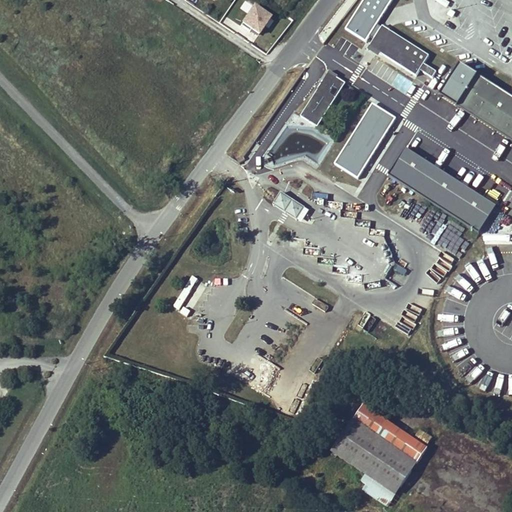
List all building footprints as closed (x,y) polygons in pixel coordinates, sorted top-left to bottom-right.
[(362,0),(344,29),(366,42),(370,37),(377,40),(384,29),(378,26),(393,0),(362,0)] [(443,0),(432,0),(446,9),(450,4),(443,0)] [(259,40),(272,21),(253,7),(240,27),(259,40)] [(377,40),(373,46),(419,75),(423,68),(436,76),(440,70),(427,62),(432,53),(386,25),(384,29),(377,40)] [(511,91),(464,61),(444,93),(511,136),(511,91)] [(333,70),(305,114),(321,125),(350,81),(333,70)] [(373,105),(335,164),(359,180),(397,119),(373,105)] [(410,145),(394,174),(484,229),(501,204),(410,145)] [(283,197),(274,209),(298,224),(306,212),(283,197)] [(511,235),(484,235),(484,245),(511,245),(511,235)] [(396,265),(393,270),(403,278),(407,272),(396,265)] [(173,310),(188,318),(192,311),(205,286),(191,278),(173,310)] [(418,464),(428,449),(365,406),(354,422),(333,453),(341,458),(350,464),(366,475),(362,483),(369,487),(366,491),(389,506),(396,496),(418,464)] [(416,440),(429,446),(433,438),(419,432),(416,440)]
